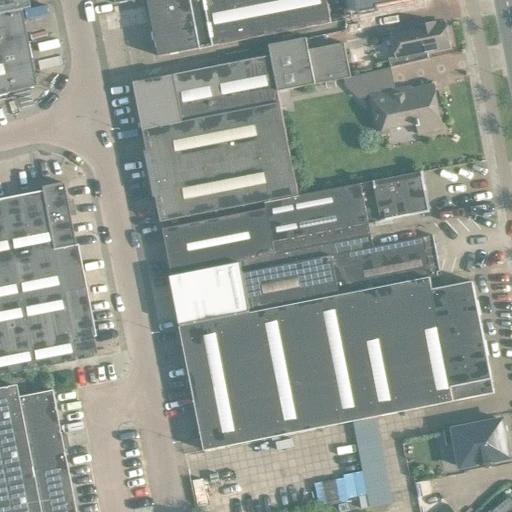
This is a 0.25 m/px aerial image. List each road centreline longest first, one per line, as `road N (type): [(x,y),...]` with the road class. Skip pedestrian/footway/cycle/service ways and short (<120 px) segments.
road 1 (unclassified): [(150,400),(94,111)]
road 2 (unclassified): [(150,400),(95,410),(115,511)]
